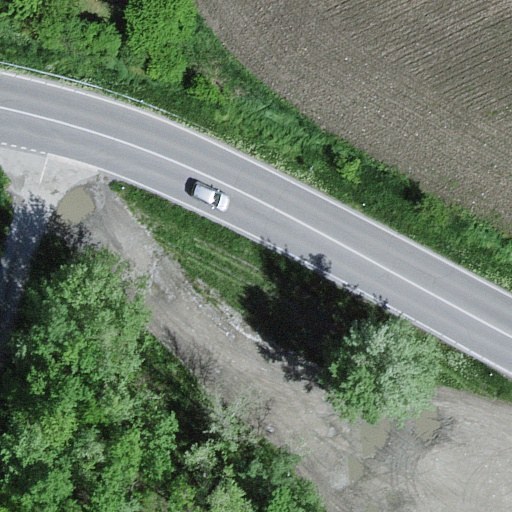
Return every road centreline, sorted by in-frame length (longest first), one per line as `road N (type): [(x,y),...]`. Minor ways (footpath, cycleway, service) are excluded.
road 1 (track): [(43,180),(117,267),(289,424),(450,491),(511,491)]
road 2 (primary): [(0,110),(189,176),(511,343)]
road 3 (track): [(43,180),(0,332)]
